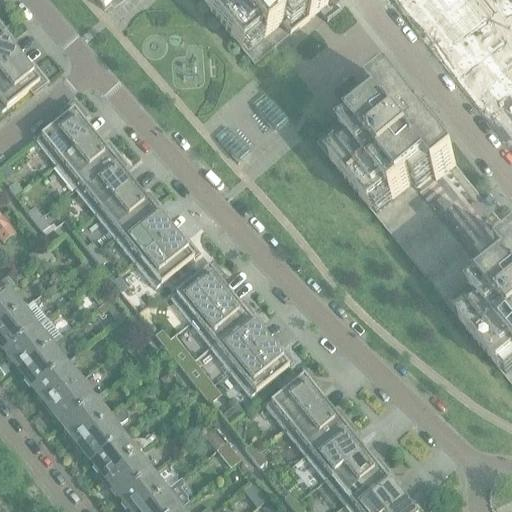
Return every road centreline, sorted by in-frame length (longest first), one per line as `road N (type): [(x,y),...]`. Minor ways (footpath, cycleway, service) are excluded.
road 1 (primary): [(20,0),(479,511)]
road 2 (primary): [(511,488),(75,0)]
road 3 (residential): [(479,472),(292,291),(95,68)]
road 4 (residential): [(363,0),(511,186)]
road 5 (residential): [(0,142),(95,68)]
road 6 (residential): [(74,511),(0,417)]
